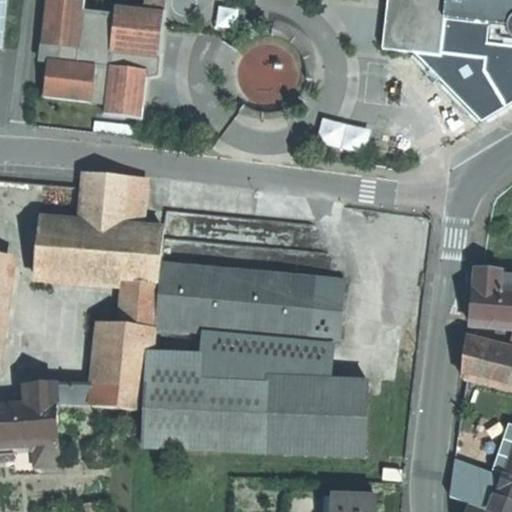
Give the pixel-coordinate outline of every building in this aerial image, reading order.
[(46,0),(41,46),(43,47),(43,45),(58,47),(56,62),(46,61),(45,63),(47,63),(43,97),(42,97),(41,98),(106,106),(105,116),(107,117),(107,115),(140,119),(140,120),(142,121),(148,72),(142,72),(144,57),(159,58),(160,57),(158,56),(162,27),(163,13),(165,13),(165,12),(145,10),(115,6),(115,8),(117,8),(116,15),(83,11),(84,1),(82,1),(82,3),(59,0),(46,0)] [(146,0),(145,10),(165,12),(166,0),(146,0)] [(389,0),(384,48),(440,55),(442,36),(444,18),(446,8),(446,0),(389,0)] [(511,0),(446,0),(446,8),(488,13),(487,23),(509,25),(510,34),(511,36),(511,0)] [(488,13),(446,8),(444,18),(487,23),(488,13)] [(39,62),(45,63),(46,61),(56,62),(58,47),(43,45),(43,47),(41,46),(39,62)] [(316,143),(365,151),(369,127),(320,119),(316,143)] [(81,222),(126,227),(131,179),(131,178),(86,174),(84,188),(81,222)] [(126,227),(148,229),(152,181),(131,179),(126,227)] [(81,222),(40,219),(35,273),(126,282),(160,285),(162,264),(165,230),(148,229),(126,227),(81,222)] [(160,285),(156,328),(206,333),(310,342),(316,278),(162,264),(160,285)] [(511,276),(476,274),(474,301),(472,326),(511,329),(511,276)] [(316,278),(310,342),(330,344),(330,343),(341,344),(347,281),(316,278)] [(122,325),(156,328),(160,285),(126,282),(122,325)] [(93,404),(93,406),(148,412),(156,328),(122,325),(105,323),(100,384),(95,383),(93,404)] [(206,333),(156,328),(148,412),(144,448),(264,454),(267,388),(202,382),(206,333)] [(310,342),(206,333),(202,382),(267,388),(267,377),(330,380),(330,344),(310,342)] [(467,361),(508,371),(511,355),(511,354),(507,353),(508,351),(470,341),(467,361)] [(511,372),(508,371),(467,361),(465,381),(511,393),(511,372)] [(330,380),(267,377),(267,388),(264,454),(367,457),(369,381),(330,380)] [(56,402),(55,383),(26,385),(27,404),(0,406),(0,448),(34,446),(35,466),(61,464),(56,402)] [(56,402),(93,404),(95,383),(55,383),(56,402)] [(501,474),(505,476),(511,458),(511,428),(509,427),(492,472),(501,476),(501,474)] [(486,510),(496,482),(456,467),(454,483),(452,498),(472,505),(486,510)] [(505,476),(501,474),(501,476),(487,511),(486,510),(472,505),(471,507),(469,507),(467,511),(491,511),(497,497),(505,476)] [(511,478),(505,476),(497,497),(511,503),(511,478)] [(377,511),(378,499),(326,496),(325,511),(377,511)] [(511,511),(511,503),(497,497),(491,511),(511,511)]
